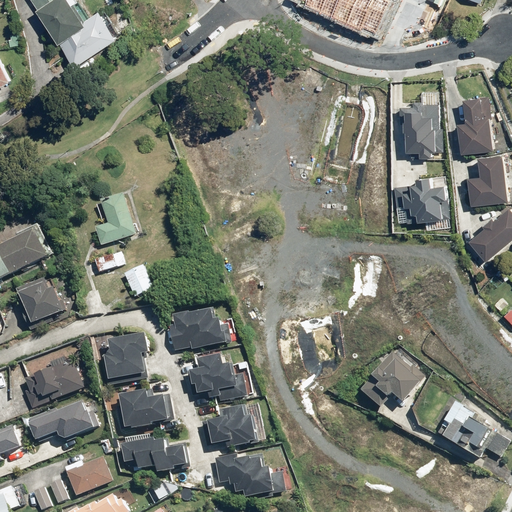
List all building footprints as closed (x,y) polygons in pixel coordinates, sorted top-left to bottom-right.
[(34,0),(79,67),(123,38),(104,9),(90,18),(79,2),(82,0),(34,0)] [(324,0),(307,0),(307,2),(305,6),(319,12),(324,0)] [(340,0),(324,0),(319,12),(332,18),(340,0)] [(340,0),(332,18),(346,24),(357,0),(340,0)] [(373,0),(357,0),(346,24),(360,30),(362,26),(373,0)] [(373,0),(362,26),(375,32),(390,1),(386,0),(373,0)] [(410,13),(399,8),(392,24),(402,29),(410,13)] [(0,89),(17,81),(1,50),(0,50),(0,89)] [(262,87),(260,104),(289,111),(294,87),(279,83),(277,90),(262,87)] [(463,123),(465,153),(499,150),(494,96),(470,98),(472,122),(463,123)] [(437,156),(435,105),(400,107),(401,136),(406,135),(407,153),(419,152),(419,157),(437,156)] [(353,116),(346,113),(334,155),(362,163),(374,118),(354,112),(353,116)] [(221,115),(190,126),(198,145),(200,144),(207,162),(211,160),(214,169),(238,160),(221,115)] [(475,174),(476,204),(511,202),(511,154),(485,156),(486,174),(475,174)] [(227,169),(208,175),(216,198),(235,191),(227,169)] [(405,225),(447,222),(444,187),(434,188),(433,176),(421,177),(422,184),(408,186),(409,190),(391,192),(393,212),(404,211),(405,225)] [(132,195),(106,203),(112,225),(100,229),(105,246),(144,234),(132,195)] [(490,227),(475,240),(492,261),(511,244),(511,210),(504,216),(503,214),(489,225),(490,227)] [(0,281),(55,256),(41,224),(21,234),(23,239),(0,249),(0,281)] [(127,266),(124,253),(98,260),(102,273),(127,266)] [(462,262),(451,270),(461,284),(472,276),(462,262)] [(158,289),(148,265),(128,273),(138,298),(158,289)] [(440,265),(405,287),(419,310),(455,288),(440,265)] [(297,267),(269,275),(283,321),(311,313),(297,267)] [(54,289),(48,278),(21,290),(38,325),(70,310),(59,287),(54,289)] [(236,320),(227,321),(226,319),(218,320),(217,311),(179,315),(180,326),(175,326),(178,350),(226,345),(226,343),(233,342),(233,341),(238,340),(236,320)] [(151,334),(113,341),(116,355),(108,356),(112,380),(151,373),(148,354),(154,352),(151,334)] [(407,402),(426,383),(424,381),(429,376),(404,350),(383,370),(387,373),(369,391),(385,408),(400,394),(407,402)] [(251,397),(247,374),(239,376),(238,365),(231,366),(229,355),(203,359),(204,370),(196,371),(198,387),(203,386),(204,395),(214,393),(215,399),(224,397),(224,401),(251,397)] [(57,369),(29,379),(35,394),(44,391),(47,399),(64,392),(65,397),(90,388),(80,361),(71,364),(69,358),(54,363),(57,369)] [(511,383),(498,402),(511,413),(511,383)] [(156,398),(154,388),(124,394),(131,429),(178,419),(173,394),(156,398)] [(35,419),(43,440),(64,433),(67,440),(104,427),(94,398),(35,419)] [(463,445),(471,430),(482,435),(473,452),(486,459),(492,449),(507,457),(511,448),(511,439),(489,427),(493,419),(460,402),(449,422),(456,426),(450,437),(463,445)] [(232,443),(232,448),(270,441),(263,404),(226,411),(228,419),(214,421),(219,445),(232,443)] [(8,456),(28,447),(19,425),(0,432),(0,464),(10,460),(8,456)] [(162,466),(163,472),(178,471),(178,467),(192,466),(191,447),(172,448),(171,441),(128,444),(129,463),(142,462),(143,467),(162,466)] [(422,490),(425,491),(424,497),(449,505),(450,501),(459,504),(460,502),(468,476),(444,468),(447,459),(429,453),(425,466),(429,468),(422,490)] [(250,492),(251,497),(290,491),(287,472),(278,473),(277,467),(269,468),(266,455),(244,458),(243,455),(219,459),(223,482),(233,481),(235,494),(250,492)] [(119,481),(109,457),(89,465),(87,461),(70,469),(82,496),(119,481)] [(71,498),(63,479),(52,484),(60,503),(71,498)] [(24,506),(16,487),(0,493),(0,511),(14,511),(14,510),(24,506)] [(55,506),(46,488),(36,492),(45,511),(55,506)] [(93,501),(74,511),(132,511),(130,507),(130,506),(126,498),(122,501),(118,494),(96,506),(93,501)]
